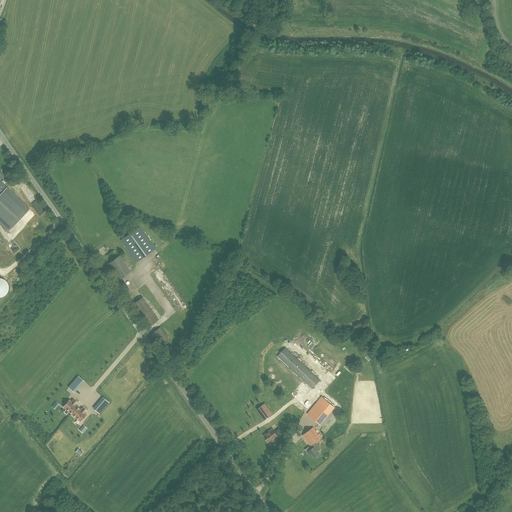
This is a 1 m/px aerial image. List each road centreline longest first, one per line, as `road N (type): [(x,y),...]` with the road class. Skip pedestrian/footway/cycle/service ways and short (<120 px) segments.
road 1 (unclassified): [(269,511),(0,131)]
road 2 (track): [(0,428),(121,303)]
